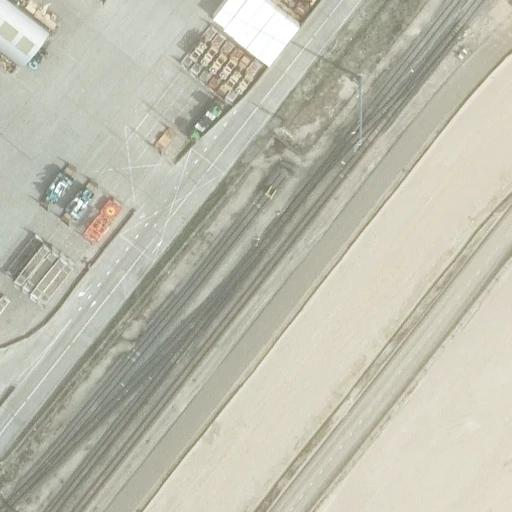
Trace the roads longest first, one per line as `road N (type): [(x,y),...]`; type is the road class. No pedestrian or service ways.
road 1 (unclassified): [(288,511),(511,228)]
road 2 (unknown): [(0,213),(12,208),(166,0)]
